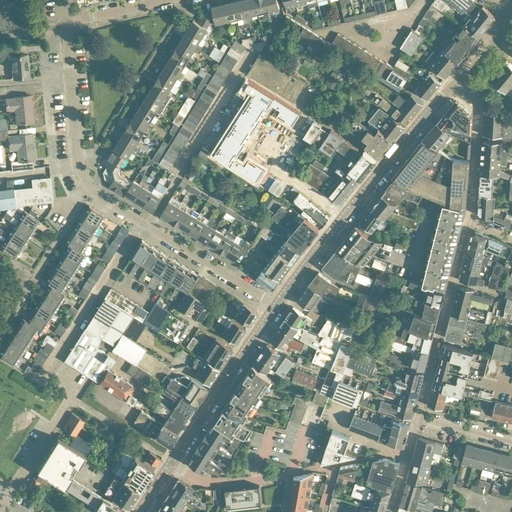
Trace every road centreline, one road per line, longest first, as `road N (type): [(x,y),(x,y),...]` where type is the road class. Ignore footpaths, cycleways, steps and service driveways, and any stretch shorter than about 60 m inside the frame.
road 1 (tertiary): [(276,305),(454,88)]
road 2 (residential): [(143,224),(100,197),(81,172),(65,24)]
road 3 (residential): [(468,219),(417,417)]
road 4 (unclassified): [(143,224),(39,383)]
road 5 (tertiary): [(172,462),(276,305)]
road 6 (residential): [(172,462),(211,483),(339,463)]
road 7 (unclassified): [(0,497),(69,397),(73,390),(64,385),(73,371)]
road 8 (residential): [(276,305),(143,224)]
road 9 (residential): [(454,88),(478,106),(468,219)]
